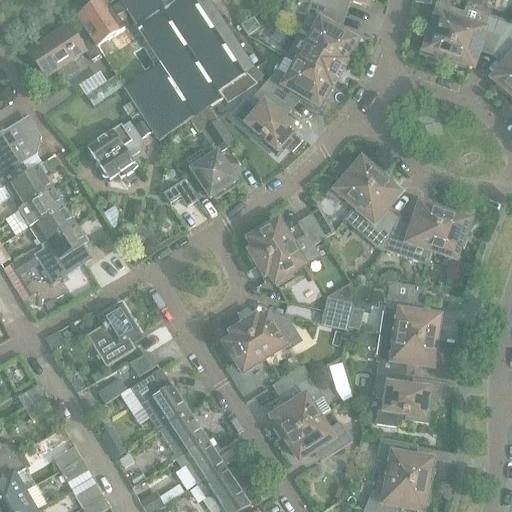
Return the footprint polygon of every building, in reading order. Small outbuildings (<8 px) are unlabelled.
[(255,70),(211,4),(208,0),(120,0),(109,8),(104,0),(77,18),(82,26),(98,49),(125,31),(117,20),(127,15),(161,68),(125,91),(145,122),(153,134),(159,143),(223,101),(218,94),(255,70)] [(372,1),(372,0),(312,0),(311,5),(337,13),(341,0),(366,8),(369,0),(372,1)] [(344,37),(332,30),(337,13),(311,5),(304,26),(316,32),(309,45),(343,64),(346,58),(349,59),(359,42),(345,34),(344,37)] [(448,64),(464,16),(438,7),(435,16),(438,17),(430,41),(426,40),(422,55),(448,64)] [(498,50),(511,25),(466,10),(464,16),(448,64),(463,69),(464,66),(472,69),(481,44),(497,50),(498,50)] [(261,30),(256,23),(253,19),(241,27),(248,38),(261,30)] [(511,97),(511,25),(498,50),(511,61),(494,81),(500,86),(498,89),(510,99),(511,97)] [(98,49),(82,26),(72,32),(69,27),(29,54),(45,79),(85,53),(91,63),(102,56),(98,49)] [(346,65),(343,64),(309,45),(296,67),(330,86),(333,88),(346,65)] [(327,92),(330,86),(296,67),(290,79),(278,72),(263,89),(284,107),(295,94),(308,101),(306,104),(319,111),(329,94),(327,92)] [(265,78),(256,70),(250,77),(259,84),(265,78)] [(247,77),(240,84),(251,94),(257,86),(247,77)] [(289,141),(295,134),(275,117),(284,107),(263,89),(235,120),(247,130),(249,128),(265,142),(263,144),(278,158),(291,143),(289,141)] [(139,153),(141,142),(153,134),(145,122),(133,129),(130,124),(123,129),(121,127),(87,150),(102,172),(101,175),(104,180),(108,180),(110,183),(118,178),(121,182),(126,178),(126,179),(133,174),(133,173),(138,170),(131,159),(139,153)] [(227,168),(219,156),(221,154),(221,155),(234,146),(219,123),(206,132),(216,148),(204,156),(203,154),(189,163),(194,171),(191,172),(210,201),(214,198),(216,201),(234,189),(232,186),(237,183),(232,176),(233,175),(228,167),(227,168)] [(0,183),(4,190),(29,175),(3,134),(0,135),(0,183)] [(356,209),(383,177),(362,159),(352,171),(354,173),(338,192),(336,190),(329,198),(339,206),(344,199),(356,209)] [(54,192),(39,169),(29,175),(4,190),(0,192),(0,206),(10,200),(18,213),(54,192)] [(396,227),(382,216),(400,196),(393,190),(395,188),(383,177),(356,209),(346,220),(382,252),(396,227)] [(198,203),(185,182),(164,196),(170,206),(180,199),(187,210),(198,203)] [(28,229),(63,207),(60,202),(63,199),(59,193),(55,194),(54,192),(18,213),(5,222),(16,239),(29,230),(28,229)] [(42,248),(76,227),(63,207),(28,229),(29,230),(42,248)] [(432,253),(446,213),(430,208),(429,211),(421,208),(412,233),(396,227),(382,252),(426,267),(432,253)] [(335,235),(321,211),(309,218),(324,242),(335,235)] [(456,259),(464,236),(467,237),(472,222),(446,213),(432,253),(446,258),(443,266),(455,270),(458,260),(456,259)] [(324,242),(309,218),(298,226),(305,238),(312,249),(313,248),(324,242)] [(291,246),(279,225),(264,233),(263,230),(248,239),(257,253),(252,256),(258,266),(291,246)] [(91,261),(83,248),(87,245),(76,227),(42,248),(44,252),(34,258),(48,278),(46,279),(53,289),(61,284),(59,282),(91,261)] [(319,258),(313,248),(312,249),(305,238),(291,246),(258,266),(264,276),(269,273),(277,287),(292,278),(290,275),(319,258)] [(9,261),(1,248),(0,248),(0,264),(1,267),(9,261)] [(31,300),(18,279),(11,283),(24,304),(31,300)] [(369,296),(371,286),(363,284),(357,295),(369,296)] [(415,303),(417,289),(390,285),(388,299),(415,303)] [(324,314),(351,320),(357,297),(343,294),(340,304),(327,301),(324,314)] [(438,328),(439,320),(413,316),(415,303),(388,299),(382,337),(397,339),(439,345),(441,329),(438,328)] [(139,335),(121,307),(100,320),(104,327),(87,338),(107,370),(136,352),(129,342),(139,335)] [(348,332),(351,320),(324,314),(321,327),(348,334),(348,332)] [(300,343),(285,319),(283,320),(278,318),(273,318),(268,319),(257,326),(254,322),(244,328),(265,361),(284,348),(287,352),(300,343)] [(265,361),(244,328),(234,334),(237,339),(223,348),(232,362),(235,360),(244,374),(265,361)] [(432,369),(433,361),(436,361),(439,345),(397,339),(382,337),(377,374),(404,378),(406,365),(432,369)] [(139,380),(158,368),(149,354),(130,366),(139,380)] [(330,413),(323,400),(324,399),(304,368),(281,383),(295,406),(273,420),(278,427),(275,429),(284,443),(319,420),(330,413)] [(189,414),(161,372),(131,391),(159,434),(160,433),(189,414)] [(92,379),(96,385),(104,380),(101,374),(92,379)] [(427,404),(428,395),(402,391),(404,378),(377,374),(373,397),(388,399),(386,415),(377,414),(375,428),(399,431),(401,417),(407,418),(407,421),(427,424),(430,404),(427,404)] [(80,380),(71,385),(77,396),(86,391),(80,380)] [(105,408),(126,394),(119,382),(98,396),(105,408)] [(25,411),(46,399),(39,388),(18,400),(25,411)] [(32,423),(53,411),(46,399),(25,411),(32,423)] [(209,445),(189,414),(160,433),(176,457),(171,460),(173,464),(176,462),(178,465),(209,445)] [(352,444),(340,425),(327,433),(319,420),(284,443),(292,456),(295,455),(300,462),(322,448),(329,459),(352,444)] [(430,472),(431,464),(406,459),(408,446),(381,441),(377,464),(383,465),(380,479),(389,481),(430,489),(433,473),(430,472)] [(0,467),(19,456),(12,444),(1,451),(0,449),(0,467)] [(128,454),(122,444),(110,452),(116,462),(128,454)] [(223,466),(216,455),(209,445),(178,465),(181,471),(186,468),(196,484),(223,466)] [(61,474),(82,461),(75,450),(54,462),(61,474)] [(0,508),(26,494),(15,476),(26,469),(19,456),(0,467),(0,508)] [(68,485),(89,473),(82,461),(61,474),(68,485)] [(243,511),(250,508),(223,466),(196,484),(207,500),(215,495),(226,511),(243,511)] [(427,505),(430,489),(389,481),(386,496),(373,493),(365,511),(394,511),(396,508),(418,511),(422,511),(424,504),(427,505)] [(82,511),(103,499),(97,487),(76,499),(82,511)] [(164,507),(181,497),(176,489),(156,501),(161,509),(164,507)] [(0,511),(36,511),(26,494),(0,508),(0,511)] [(156,511),(161,509),(156,501),(152,495),(139,503),(144,511),(156,511)] [(82,511),(107,511),(110,510),(103,499),(82,511)]
